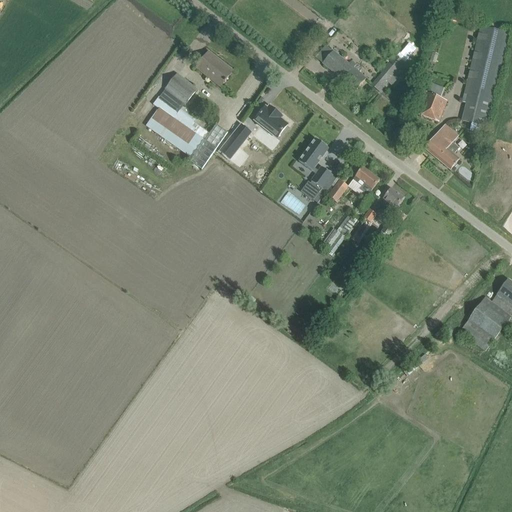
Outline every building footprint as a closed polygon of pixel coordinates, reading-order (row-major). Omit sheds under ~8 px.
[(108,0),(98,0),(56,67),(121,108),(120,111),(128,116),(175,42),(108,0)] [(467,95),(461,121),(472,124),(481,126),(486,127),(492,99),(508,32),(480,26),(464,93),(464,94),(467,95)] [(327,46),(316,58),(356,92),(366,79),(354,69),(356,66),(350,61),(348,64),(327,46)] [(233,72),(208,53),(197,68),(221,87),(225,82),(226,82),(227,80),(233,72)] [(391,85),(401,72),(407,65),(394,55),(379,72),(382,74),(372,86),(379,92),(387,82),(391,85)] [(152,120),(146,127),(188,157),(201,139),(205,133),(192,124),(178,114),(185,104),(186,105),(198,89),(178,75),(166,90),(165,89),(154,105),(159,109),(152,120)] [(426,94),(418,115),(439,123),(442,113),(447,102),(440,100),(426,94)] [(269,107),(268,109),(266,107),(255,121),(277,139),(288,125),(281,119),(282,117),(269,107)] [(242,124),(219,151),(230,160),(252,133),(242,124)] [(216,125),(191,162),(202,170),(228,133),(216,125)] [(460,160),(454,154),(459,148),(452,143),(458,136),(445,125),(425,149),(451,171),(460,160)] [(315,140),(299,163),(312,172),(314,169),(328,149),(315,140)] [(312,182),(303,194),(314,201),(322,190),(333,176),(321,167),(318,171),(316,175),(311,182),(312,182)] [(362,168),(353,181),(357,184),(359,181),(363,184),(361,187),(359,190),(365,195),(368,197),(368,196),(373,190),(374,189),(380,181),(362,168)] [(336,204),(348,188),(348,187),(340,181),(328,197),(336,204)] [(144,297),(183,321),(240,227),(217,222),(216,227),(214,220),(217,219),(212,203),(209,208),(206,195),(201,214),(200,208),(195,207),(200,184),(194,193),(193,188),(176,185),(164,188),(134,238),(135,242),(130,243),(128,253),(129,260),(133,259),(135,252),(142,256),(150,254),(158,259),(152,288),(149,287),(148,281),(144,297)] [(383,200),(379,206),(388,213),(393,217),(398,209),(397,208),(403,198),(391,189),(383,200)] [(365,195),(359,203),(366,209),(373,200),(368,196),(368,197),(365,195)] [(369,210),(363,218),(367,221),(370,223),(376,215),(369,210)] [(356,221),(352,217),(343,229),(349,234),(353,229),(351,228),(356,221)] [(369,249),(375,254),(394,228),(387,223),(369,249)] [(366,270),(358,264),(355,268),(363,274),(366,270)] [(486,298),(460,333),(485,352),(497,336),(511,317),(511,283),(508,280),(492,302),(486,298)]
